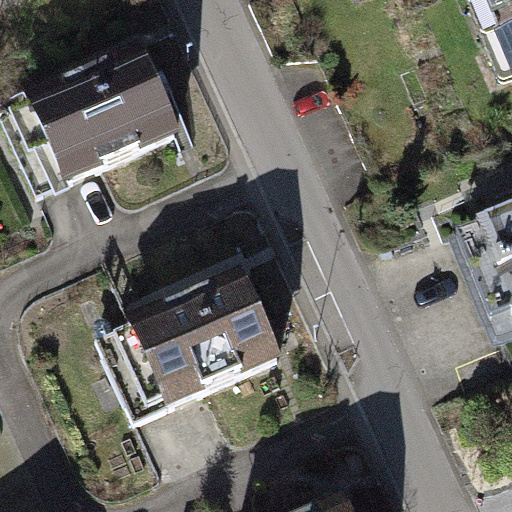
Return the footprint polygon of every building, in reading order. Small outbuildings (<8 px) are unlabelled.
[(511,0),(472,0),(511,89),(511,0)] [(137,55),(15,106),(55,201),(177,150),(137,55)] [(511,328),(511,222),(468,241),(506,331),(511,328)] [(272,361),(236,274),(118,322),(153,409),(272,361)] [(345,511),(337,494),(294,511),(345,511)]
